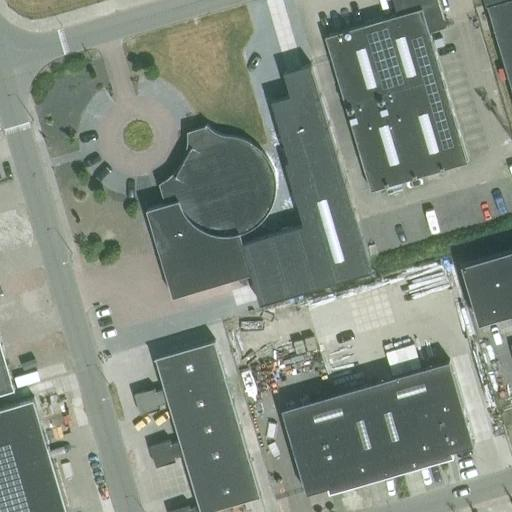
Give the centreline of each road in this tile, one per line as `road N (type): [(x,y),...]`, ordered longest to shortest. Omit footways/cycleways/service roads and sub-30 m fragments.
road 1 (unclassified): [(130,511),(0,69)]
road 2 (unclassified): [(0,60),(207,0)]
